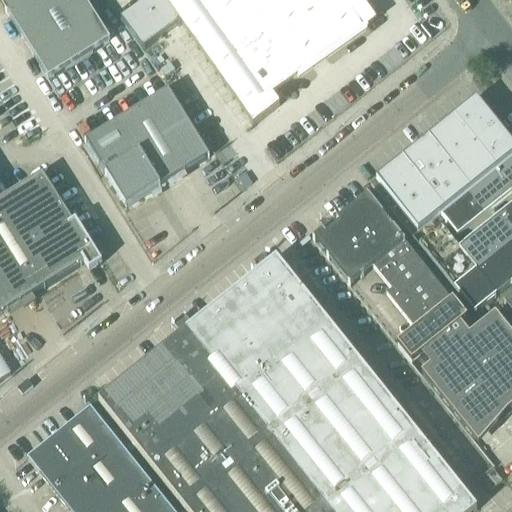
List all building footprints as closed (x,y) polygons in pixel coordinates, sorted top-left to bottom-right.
[(48,82),(109,44),(92,16),(82,0),(0,0),(0,5),(7,16),(48,82)] [(151,0),(120,22),(142,53),(180,26),(250,124),(253,128),(279,107),(270,94),(296,76),(298,79),(312,69),(325,59),(366,30),(344,0),(151,0)] [(126,211),(151,195),(153,197),(160,193),(162,192),(160,190),(209,159),(168,93),(85,144),(126,211)] [(476,146),(497,128),(476,102),(454,119),(476,146)] [(454,119),(428,140),(470,193),(497,172),(476,146),(454,119)] [(511,146),(497,128),(476,146),(497,172),(511,159),(511,146)] [(402,161),(444,214),(470,193),(428,140),(402,161)] [(511,159),(497,172),(470,193),(444,214),(441,217),(457,237),(511,193),(511,159)] [(402,161),(370,186),(413,239),(441,217),(444,214),(402,161)] [(75,223),(72,225),(42,176),(0,202),(0,231),(38,294),(84,265),(89,273),(102,265),(75,223)] [(321,235),(312,243),(350,289),(373,271),(391,293),(386,297),(416,334),(397,349),(411,366),(421,359),(460,328),(466,323),(456,310),(422,268),(393,231),(367,199),(337,223),(336,224),(328,230),(323,234),(321,235)] [(419,247),(474,316),(511,286),(511,208),(459,251),(442,229),(419,247)] [(0,317),(7,313),(7,314),(8,313),(38,294),(0,231),(0,317)] [(132,377),(99,403),(185,511),(475,511),(462,495),(373,384),(277,262),(276,262),(272,265),(227,301),(194,327),(182,337),(141,369),(132,377)] [(421,359),(430,370),(421,377),(478,448),(509,412),(511,411),(511,410),(511,338),(495,318),(469,339),(460,328),(421,359)] [(91,411),(28,461),(53,493),(116,443),(91,411)] [(116,443),(53,493),(68,511),(95,511),(142,475),(116,443)] [(482,482),(490,492),(502,483),(493,472),(482,482)] [(171,511),(142,475),(95,511),(171,511)]
